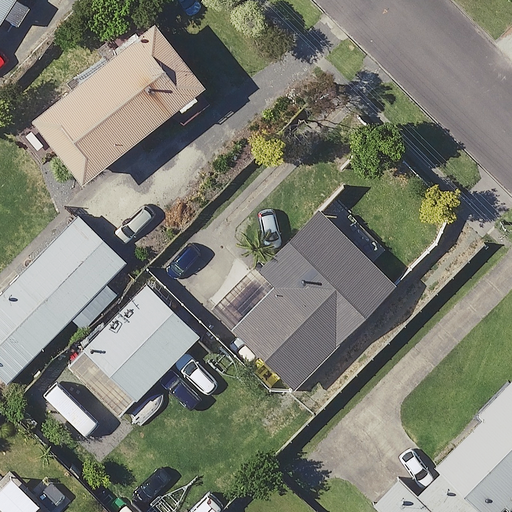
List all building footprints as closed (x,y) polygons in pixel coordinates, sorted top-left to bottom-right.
[(22,5),(14,0),(0,0),(0,18),(10,25),(22,5)] [(193,87),(143,19),(17,112),(68,180),(193,87)] [(255,358),(243,371),(263,390),(276,377),(286,387),(384,283),(362,262),(378,246),(334,205),(319,221),(307,210),(251,269),(265,282),(223,327),(246,349),(255,358)] [(117,261),(72,217),(0,290),(0,381),(65,314),(77,326),(109,294),(97,282),(117,261)] [(191,335),(138,284),(59,364),(112,416),(191,335)] [(488,511),(511,487),(511,394),(503,386),(429,464),(435,470),(410,497),(394,482),(365,511),(488,511)]
